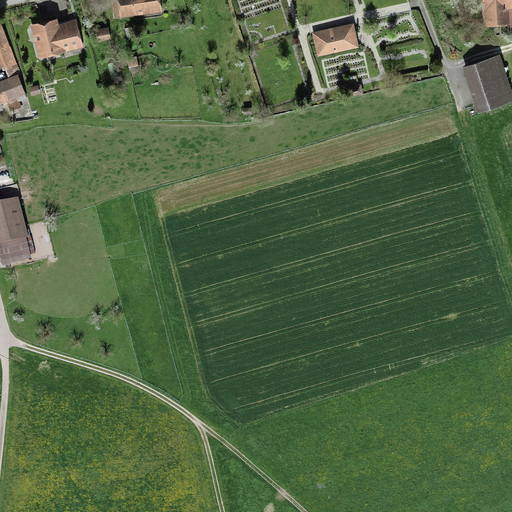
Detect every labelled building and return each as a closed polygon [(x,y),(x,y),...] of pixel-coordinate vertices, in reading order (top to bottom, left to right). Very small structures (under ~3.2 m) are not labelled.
[(111,0),(115,18),(162,11),(160,0),(111,0)] [(487,4),(488,23),(509,22),(510,30),(511,29),(511,0),(481,0),(482,5),(487,4)] [(79,44),(73,20),(59,24),(58,19),(36,25),(42,52),(79,44)] [(352,23),(315,31),(320,53),(357,45),(352,23)] [(0,61),(3,70),(6,69),(10,79),(18,75),(21,74),(11,47),(8,47),(0,25),(0,61)] [(511,101),(497,54),(471,63),(486,109),(511,101)] [(130,71),(141,69),(137,55),(127,57),(130,71)] [(0,120),(3,119),(0,111),(0,102),(7,100),(12,111),(21,108),(16,95),(24,92),(18,75),(10,79),(0,82),(0,120)] [(364,93),(361,83),(347,87),(349,97),(364,93)] [(40,94),(39,85),(29,87),(31,95),(40,94)] [(0,245),(4,261),(31,254),(17,199),(2,203),(0,194),(0,245)]
